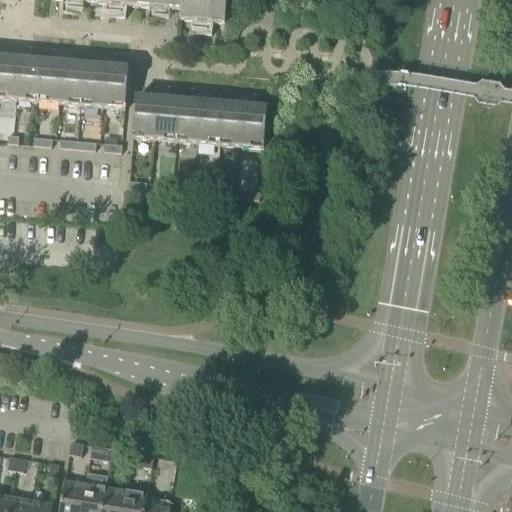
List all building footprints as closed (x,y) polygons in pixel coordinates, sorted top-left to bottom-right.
[(68,17),(70,0),(48,0),(48,3),(60,4),(59,17),(60,17),(60,16),(68,17)] [(92,7),(92,0),(70,0),(68,17),(76,18),(77,13),(80,14),(81,6),(92,7)] [(114,21),(116,0),(92,0),(92,7),(104,8),(103,16),(106,16),(106,20),(114,21)] [(135,10),(136,0),(116,0),(114,21),(122,21),(122,22),(123,22),(124,9),(135,10)] [(155,24),(156,0),(136,0),(135,10),(147,11),(146,24),(147,24),(147,23),(155,24)] [(178,14),(179,0),(156,0),(155,24),(163,25),(163,21),(167,21),(167,13),(178,14)] [(199,38),(202,0),(179,0),(178,14),(177,24),(190,25),(188,37),(199,38)] [(224,0),(202,0),(199,38),(209,38),(210,26),(222,27),(224,0)] [(0,102),(15,104),(20,51),(12,50),(12,55),(8,54),(8,62),(0,61),(0,102)] [(36,106),(39,65),(28,64),(29,51),(28,51),(28,52),(20,51),(15,104),(36,106)] [(56,107),(61,55),(53,54),(53,53),(52,53),(51,66),(39,65),(36,106),(56,107)] [(79,109),(83,69),(71,68),(72,60),(69,59),(69,55),(61,55),(56,107),(79,109)] [(101,111),(106,58),(98,58),(98,62),(95,62),(94,70),(83,69),(79,109),(101,111)] [(114,59),(106,58),(101,111),(123,113),(127,72),(114,71),(115,59),(114,59)] [(154,144),(159,91),(151,90),(150,94),(147,94),(146,102),(134,101),(131,142),(154,144)] [(174,145),(178,105),(167,104),(168,91),(167,91),(159,91),(154,144),(174,145)] [(195,147),(199,94),(191,94),(192,93),(190,93),(189,106),(178,105),(174,145),(195,147)] [(217,149),(221,108),(210,107),(211,99),(207,99),(208,95),(199,94),(195,147),(217,149)] [(240,151),(245,98),(237,97),(237,101),(233,101),(232,109),(221,108),(217,149),(240,151)] [(253,98),(245,98),(240,151),(262,153),(265,112),(253,111),(254,98),(253,98)] [(41,151),(41,142),(32,142),(32,150),(41,151)] [(50,143),(41,142),(41,151),(50,151),(50,143)] [(67,153),(68,145),(59,144),(58,152),(67,153)] [(76,153),(77,146),(68,145),(67,153),(76,153)] [(85,154),(85,146),(77,146),(76,153),(85,154)] [(94,147),(85,146),(85,154),(94,155),(94,147)] [(111,156),(111,148),(102,148),(101,156),(111,156)] [(121,149),(111,148),(111,156),(120,157),(121,149)] [(135,194),(136,186),(127,185),(126,193),(135,194)] [(145,187),(136,186),(135,194),(145,195),(145,187)] [(161,196),(162,188),(153,188),(152,195),(161,196)] [(170,197),(170,189),(162,188),(161,196),(170,197)] [(179,198),(179,190),(170,189),(170,197),(179,198)] [(188,191),(179,190),(179,198),(187,198),(188,191)] [(204,200),(205,192),(196,191),(196,199),(204,200)] [(213,201),(214,193),(205,192),(204,200),(213,201)] [(222,201),(223,194),(214,193),(213,201),(222,201)] [(231,194),(223,194),(222,201),(231,202),(231,194)] [(248,204),(249,196),(240,195),(239,203),(248,204)] [(258,197),(249,196),(248,204),(257,204),(258,197)] [(76,459),(78,447),(70,446),(68,458),(76,459)] [(108,465),(111,452),(103,451),(101,464),(108,465)] [(119,454),(111,452),(108,465),(117,467),(119,454)] [(152,460),(151,459),(144,458),(142,471),(150,472),(152,460)] [(14,475),(16,462),(8,461),(6,474),(14,475)] [(24,464),(16,462),(14,475),(22,476),(24,464)] [(57,469),(49,468),(47,481),(55,482),(57,469)] [(84,488),(80,511),(100,511),(104,492),(106,481),(86,477),(84,488)] [(80,511),(84,488),(63,485),(58,511),(80,511)] [(121,511),(124,495),(104,492),(100,511),(121,511)] [(141,511),(144,498),(124,495),(121,511),(141,511)] [(145,499),(144,498),(141,511),(167,511),(169,505),(145,501),(145,499)] [(0,511),(7,511),(9,501),(0,499),(0,511)] [(28,511),(29,505),(9,501),(7,511),(28,511)]
